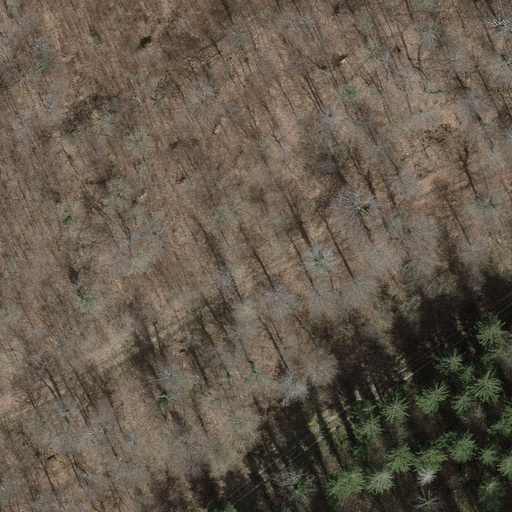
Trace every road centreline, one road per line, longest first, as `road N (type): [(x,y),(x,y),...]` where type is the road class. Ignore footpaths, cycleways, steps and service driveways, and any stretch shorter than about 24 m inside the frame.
road 1 (track): [(0,421),(370,218),(511,154)]
road 2 (track): [(230,511),(387,400),(511,297)]
